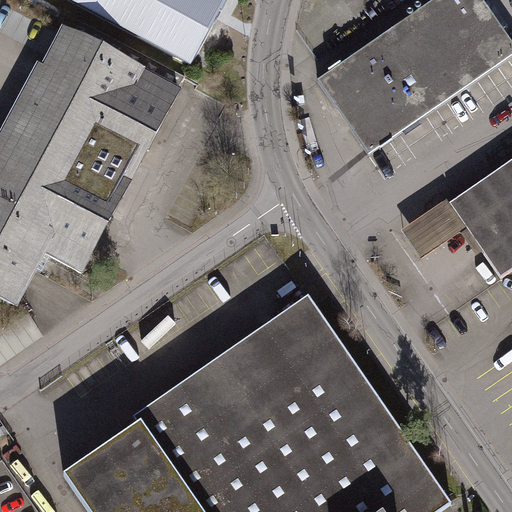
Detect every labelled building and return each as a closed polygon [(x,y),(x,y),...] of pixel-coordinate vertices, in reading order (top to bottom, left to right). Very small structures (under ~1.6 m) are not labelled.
[(71,0),(193,66),(228,0),(71,0)] [(368,159),(511,59),(511,52),(475,0),(437,0),(316,84),(368,159)] [(66,24),(0,141),(0,302),(15,311),(45,259),(82,279),(187,91),(66,24)] [(469,231),(502,278),(511,270),(511,161),(450,203),(469,231)] [(450,203),(402,235),(420,263),(469,231),(450,203)] [(61,483),(80,511),(442,511),(448,508),(311,310),(61,483)]
